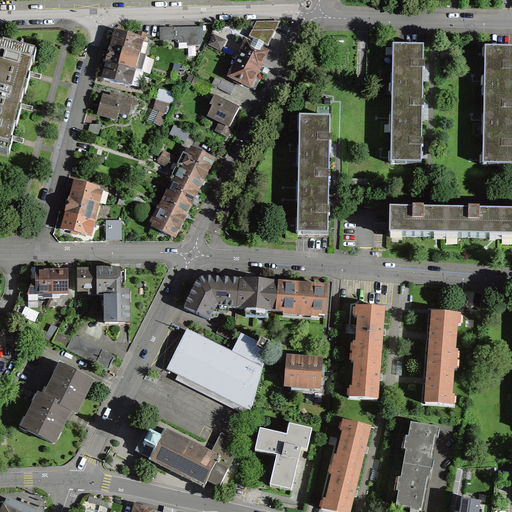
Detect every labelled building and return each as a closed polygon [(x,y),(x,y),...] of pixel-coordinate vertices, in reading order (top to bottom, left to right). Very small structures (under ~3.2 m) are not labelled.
[(200,26),(160,28),(160,39),(182,39),(182,46),(199,45),(200,26)] [(272,26),(257,26),(252,38),(276,48),(282,34),(272,26)] [(127,36),(116,33),(110,53),(105,71),(103,80),(126,86),(139,39),(127,36)] [(223,76),(251,90),(269,53),(242,39),(223,76)] [(28,73),(35,49),(2,40),(0,49),(0,151),(7,153),(11,138),(20,106),(28,73)] [(422,67),(423,46),(391,46),(390,163),(422,163),(422,145),(422,106),(422,67)] [(511,48),(484,49),(483,166),(511,165),(511,48)] [(171,90),(159,88),(148,119),(161,127),(176,97),(170,95),(171,90)] [(128,121),(134,101),(102,92),(96,112),(128,121)] [(229,129),(241,106),(218,94),(206,117),(229,129)] [(331,118),(298,117),(297,234),(329,235),(329,213),(330,177),(330,140),(331,118)] [(209,170),(214,160),(192,149),(153,228),(174,239),(180,228),(188,211),(194,199),(201,186),(209,170)] [(104,190),(75,183),(74,190),(69,207),(63,230),(78,234),(92,237),(104,190)] [(511,212),(390,211),(390,237),(511,238),(511,212)] [(122,220),(106,220),(106,241),(122,240),(122,220)] [(44,271),(36,271),(37,295),(69,294),(68,270),(60,270),(44,271)] [(95,291),(95,270),(77,271),(75,291),(95,291)] [(131,290),(121,290),(122,270),(95,270),(95,291),(95,296),(101,296),(101,325),(131,324),(131,290)] [(237,306),(239,277),(207,274),(202,275),(197,279),(185,306),(210,318),(215,307),(218,304),(229,305),(229,307),(237,306)] [(276,310),(278,280),(239,277),(237,306),(246,307),(246,314),(266,315),(266,309),(276,310)] [(327,283),(278,280),(276,310),(284,310),(283,314),(320,316),(320,313),(325,313),(327,283)] [(383,355),(385,309),(356,307),(353,353),(383,355)] [(461,315),(432,313),(429,358),(458,360),(461,315)] [(60,327),(50,322),(43,338),(53,343),(57,332),(60,327)] [(231,353),(188,331),(179,349),(168,370),(250,413),(269,347),(240,332),(231,353)] [(73,339),(57,332),(53,343),(68,349),(73,339)] [(108,371),(116,356),(76,334),(73,339),(68,349),(108,371)] [(383,355),(353,353),(351,398),(380,400),(383,355)] [(321,392),(324,359),(286,357),(283,390),(321,392)] [(455,406),(458,360),(429,358),(426,405),(455,406)] [(23,430),(54,445),(68,416),(70,411),(76,414),(92,381),(62,367),(46,399),(40,396),(23,430)] [(362,473),(372,427),(342,420),(332,466),(362,473)] [(434,449),(437,429),(411,424),(397,507),(423,511),(427,491),(434,449)] [(287,436),(260,430),(255,452),(276,456),(270,486),(294,491),(301,456),(300,456),(302,450),(307,451),(311,430),(289,425),(287,436)] [(142,445),(153,451),(149,460),(203,488),(207,481),(220,456),(210,451),(167,428),(163,435),(151,428),(142,445)] [(352,511),(362,473),(332,466),(321,510),(328,511),(352,511)] [(493,509),(495,489),(486,488),(484,508),(493,509)] [(0,511),(37,511),(7,497),(0,510),(0,511)] [(479,511),(481,502),(462,499),(460,511),(479,511)]
